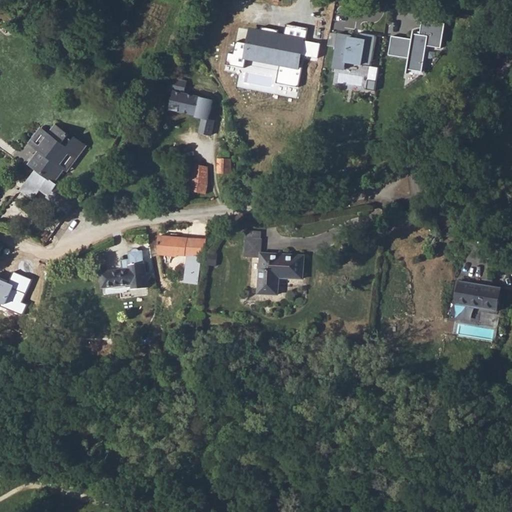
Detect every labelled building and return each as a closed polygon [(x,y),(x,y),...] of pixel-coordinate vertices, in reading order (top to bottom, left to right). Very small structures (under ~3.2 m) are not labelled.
[(408,69),(423,71),(427,46),(442,47),(446,19),(423,16),(420,34),(413,34),(412,38),(391,35),(389,55),(410,58),(408,69)] [(277,84),(300,87),(309,29),(287,25),(286,36),(247,30),(242,62),(279,68),(277,84)] [(372,64),(376,35),(365,32),(365,35),(337,32),(333,68),(346,68),(346,61),(372,64)] [(197,124),(206,125),(206,104),(199,103),(200,97),(173,91),(169,109),(198,116),(197,124)] [(47,198),(67,213),(76,200),(77,199),(52,181),(66,163),(69,165),(84,145),(74,137),(72,140),(67,137),(68,136),(55,126),(48,134),(42,130),(34,140),(45,147),(34,162),(39,166),(18,191),(31,200),(40,189),(48,195),(47,198)] [(217,158),(217,173),(231,173),(232,158),(217,158)] [(187,190),(206,194),(208,184),(207,166),(192,164),(187,190)] [(178,254),(203,257),(206,239),(158,236),(158,254),(178,256),(178,254)] [(259,293),(279,294),(280,277),(303,278),(305,255),(262,253),(262,239),(244,238),(243,256),(261,258),(259,293)] [(131,284),(131,289),(146,287),(144,263),(129,265),(129,269),(100,272),(102,287),(131,284)] [(10,283),(0,278),(0,304),(24,315),(29,305),(23,302),(32,280),(15,273),(10,283)] [(455,303),(497,310),(501,288),(459,281),(455,303)]
